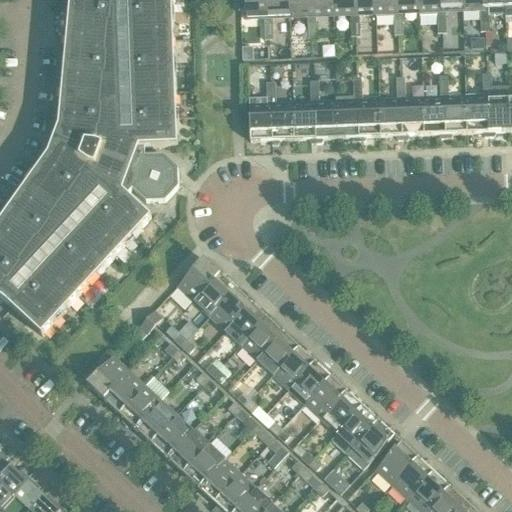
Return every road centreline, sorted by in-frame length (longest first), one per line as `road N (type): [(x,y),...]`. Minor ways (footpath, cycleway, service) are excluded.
road 1 (residential): [(511,488),(226,229),(227,202),(241,193),(511,185)]
road 2 (residential): [(144,511),(0,378)]
road 3 (residential): [(0,163),(29,81),(26,0)]
